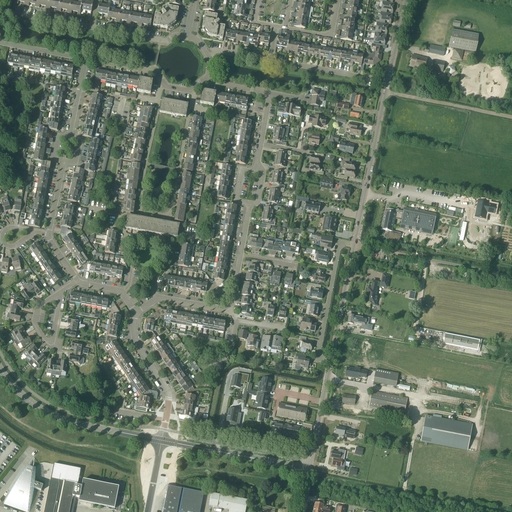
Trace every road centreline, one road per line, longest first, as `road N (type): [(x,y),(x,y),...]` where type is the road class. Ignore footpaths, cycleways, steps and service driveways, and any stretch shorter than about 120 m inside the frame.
road 1 (residential): [(156,109),(138,212),(170,218),(192,91)]
road 2 (tertiary): [(354,246),(406,0)]
road 3 (tertiary): [(161,440),(61,419),(24,397),(0,368)]
road 4 (tertiary): [(310,469),(161,440)]
road 5 (residential): [(331,360),(317,357),(339,243),(354,246)]
road 6 (residential): [(135,312),(135,345),(168,393),(161,440)]
